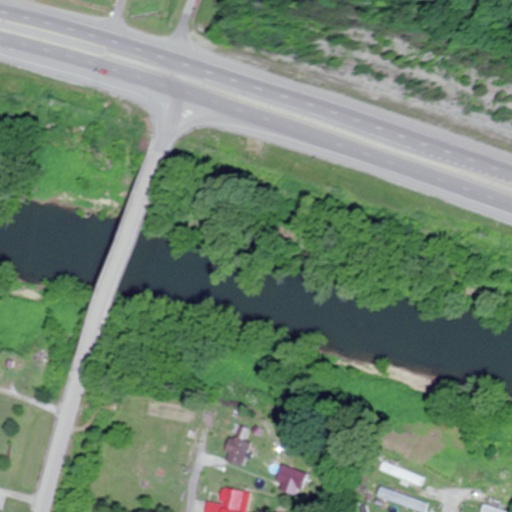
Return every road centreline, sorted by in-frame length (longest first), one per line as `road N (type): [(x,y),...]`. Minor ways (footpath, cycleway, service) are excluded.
road 1 (trunk): [(0,43),(181,93),(511,211)]
road 2 (trunk): [(511,176),(191,63),(0,8)]
road 3 (residential): [(85,370),(110,276),(160,154)]
road 4 (residential): [(44,511),(85,370)]
